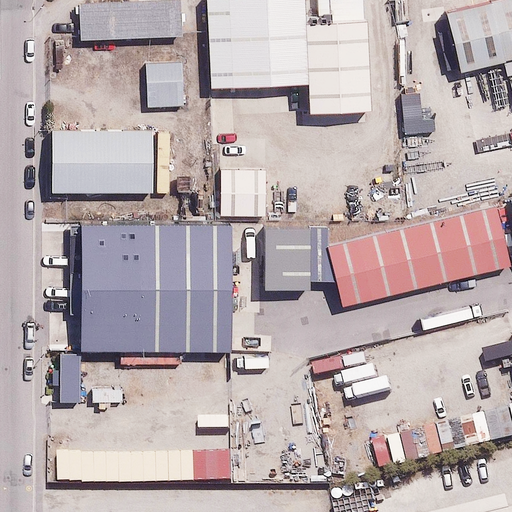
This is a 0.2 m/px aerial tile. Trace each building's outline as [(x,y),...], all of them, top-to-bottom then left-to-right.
[(295,0),(224,0),(204,1),(207,85),(298,82),(295,0)] [(511,0),(493,0),(436,13),(450,71),(511,56),(511,0)] [(166,5),(72,8),(73,41),(167,38),(166,5)] [(296,20),(298,82),(299,111),(358,109),(355,18),(296,20)] [(145,59),(147,107),(182,106),(180,57),(145,59)] [(139,136),(42,139),(44,199),(141,195),(139,136)] [(261,165),(215,166),(217,215),(263,214),(261,165)] [(511,201),(500,204),(511,257),(511,201)] [(488,208),(318,248),(332,308),(502,268),(488,208)] [(215,221),(72,226),(77,356),(219,351),(215,221)]
